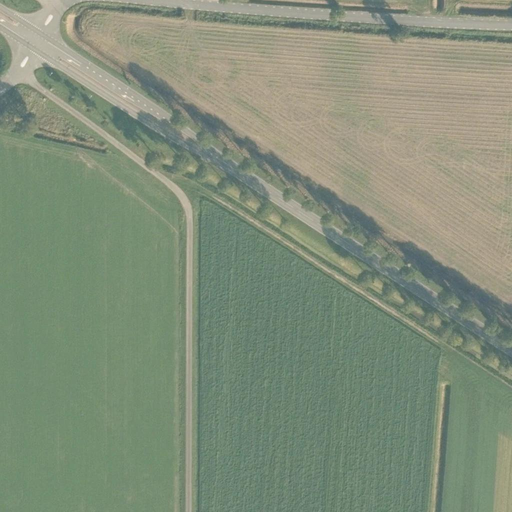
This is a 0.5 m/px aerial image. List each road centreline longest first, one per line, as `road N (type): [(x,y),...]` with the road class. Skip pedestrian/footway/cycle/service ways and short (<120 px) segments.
road 1 (primary): [(511,348),(36,40)]
road 2 (tertiary): [(511,23),(162,0)]
